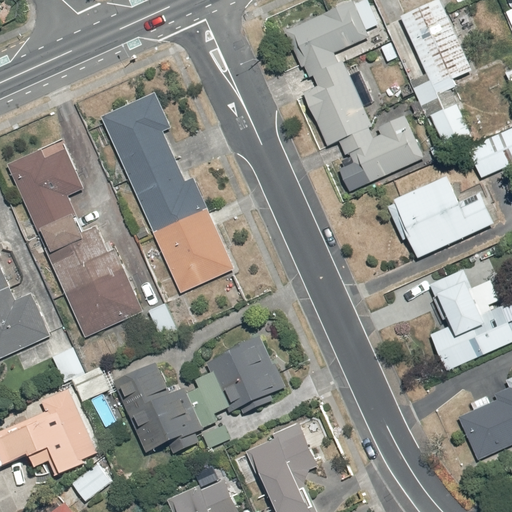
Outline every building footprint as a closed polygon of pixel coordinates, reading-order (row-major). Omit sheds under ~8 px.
[(474,71),(440,0),(438,0),(403,16),(440,95),(458,87),(455,80),(474,71)] [(304,93),(350,193),(428,158),(408,114),(379,127),(382,134),(375,137),(371,128),(374,127),(364,106),(374,101),(361,72),(351,76),(344,62),(339,65),(334,53),(370,37),(354,2),(287,32),(302,67),(305,66),(311,78),(314,76),(318,86),(304,93)] [(159,92),(106,115),(184,291),(237,268),(197,177),(189,180),(167,130),(174,127),(159,92)] [(511,164),(511,128),(470,147),(483,177),(511,164)] [(89,188),(71,147),(50,156),(46,148),(11,163),(89,336),(146,310),(118,249),(112,252),(100,225),(89,230),(73,195),(89,188)] [(448,177),(396,200),(397,203),(389,207),(404,240),(408,238),(418,259),(496,223),(482,192),(460,202),(448,177)] [(0,358),(54,335),(35,292),(19,299),(0,256),(0,211),(2,211),(0,205),(0,358)] [(431,285),(450,327),(431,335),(447,370),(511,342),(511,326),(492,280),(473,288),(465,270),(431,285)] [(169,302),(149,310),(163,342),(182,334),(169,302)] [(176,392),(161,360),(118,380),(150,453),(172,443),(176,453),(207,440),(211,448),(235,437),(228,423),(224,425),(218,413),(231,407),(233,411),(244,406),(246,412),(276,398),(273,392),(288,385),(265,336),(209,361),(214,371),(199,378),(203,386),(191,391),(189,386),(176,392)] [(53,357),(66,383),(86,374),(73,347),(53,357)] [(86,374),(75,379),(88,406),(121,390),(108,363),(86,374)] [(499,401),(461,417),(479,457),(511,442),(511,382),(508,384),(510,389),(496,395),(499,401)] [(51,410),(0,432),(0,441),(10,463),(34,452),(40,465),(53,459),(60,475),(89,462),(88,458),(102,452),(73,387),(46,399),(51,410)] [(278,438),(250,451),(270,496),(276,493),(284,511),(321,511),(308,482),(313,469),(322,465),(303,421),(276,433),(278,438)] [(243,511),(229,479),(206,488),(204,484),(171,498),(177,511),(243,511)] [(77,511),(70,501),(55,511),(77,511)]
